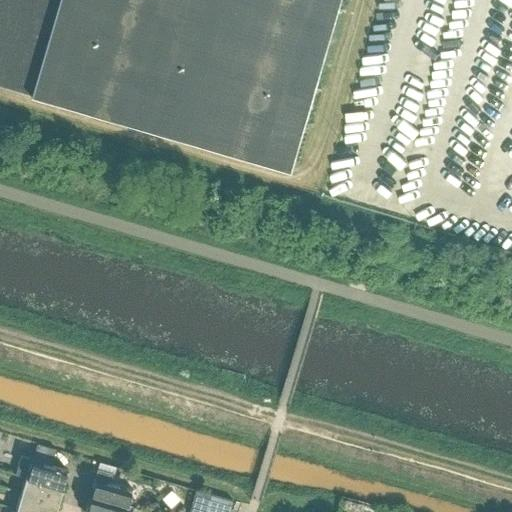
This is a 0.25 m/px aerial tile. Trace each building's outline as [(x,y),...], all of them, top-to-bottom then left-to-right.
[(0,0),(0,82),(287,166),(335,0),(0,0)] [(14,473),(23,476),(61,486),(66,469),(20,455),(14,473)] [(96,466),(88,494),(97,497),(125,505),(130,487),(108,481),(111,471),(96,466)] [(23,476),(19,492),(56,503),(61,486),(23,476)] [(194,489),(186,511),(203,511),(209,493),(194,489)] [(19,492),(14,509),(23,511),(53,511),(56,503),(19,492)] [(83,511),(86,511),(123,511),(125,505),(97,497),(88,494),(83,511)]
